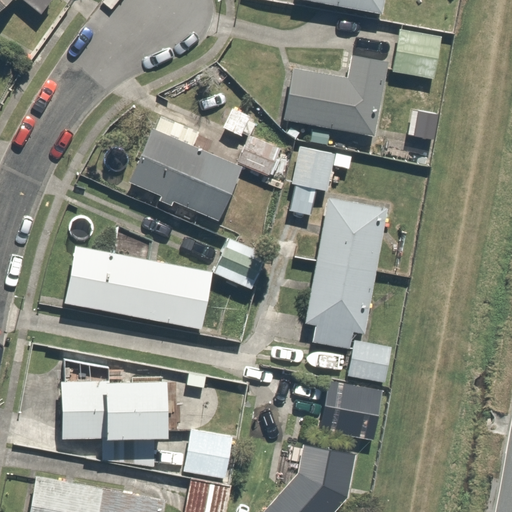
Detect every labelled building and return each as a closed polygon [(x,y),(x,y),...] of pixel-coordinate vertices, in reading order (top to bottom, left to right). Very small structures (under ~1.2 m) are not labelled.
[(0,0),(0,10),(11,0),(0,0)] [(327,0),(378,10),(379,0),(327,0)] [(438,34),(394,27),(387,70),(431,77),(438,34)] [(342,75),(288,63),(278,113),(370,132),(386,55),(348,47),(342,75)] [(248,111),(227,101),(217,124),(238,133),(248,111)] [(237,167),(147,129),(125,180),(215,218),(237,167)] [(289,151),(244,132),(232,160),(277,180),(289,151)] [(332,150),(296,143),(289,181),(325,188),(332,150)] [(385,206),(325,195),(313,260),(375,269),(385,206)] [(270,256),(229,238),(213,271),(254,290),(270,256)] [(212,273),(74,246),(62,304),(201,331),(212,273)] [(375,269),(313,260),(303,318),(314,320),(311,341),(347,346),(349,333),(365,335),(375,269)] [(351,347),(346,375),(384,382),(390,345),(353,338),(351,347)] [(160,377),(57,378),(57,434),(161,433),(160,377)] [(376,386),(326,380),(320,425),(370,432),(376,386)] [(229,435),(186,428),(180,468),(222,475),(229,435)] [(295,469),(256,511),(326,511),(343,494),(351,451),(300,441),(295,469)] [(161,511),(164,498),(33,474),(25,511),(161,511)] [(204,511),(209,479),(183,475),(177,511),(204,511)]
